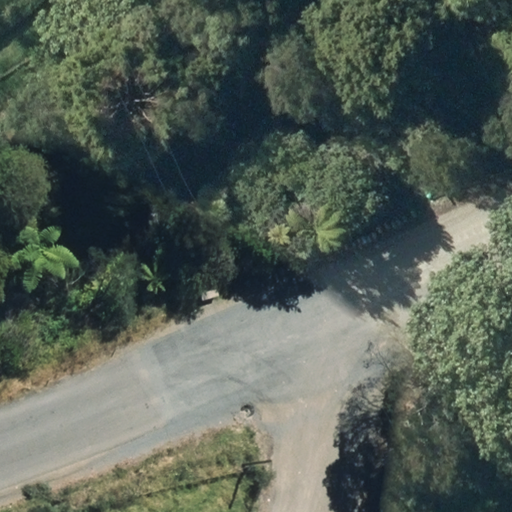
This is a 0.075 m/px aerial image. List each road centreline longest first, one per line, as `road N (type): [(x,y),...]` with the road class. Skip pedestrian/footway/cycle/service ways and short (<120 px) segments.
road 1 (unclassified): [(0,443),(311,324)]
road 2 (unclassified): [(311,324),(511,230)]
road 3 (unclassified): [(317,511),(336,447),(311,324)]
